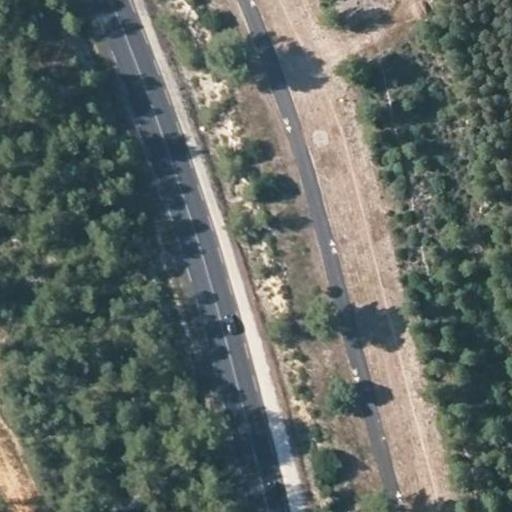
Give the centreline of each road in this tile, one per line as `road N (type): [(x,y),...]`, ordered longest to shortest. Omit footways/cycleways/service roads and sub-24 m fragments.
road 1 (primary): [(269,511),(190,216),(111,0)]
road 2 (track): [(407,0),(392,25),(371,38),(275,74)]
